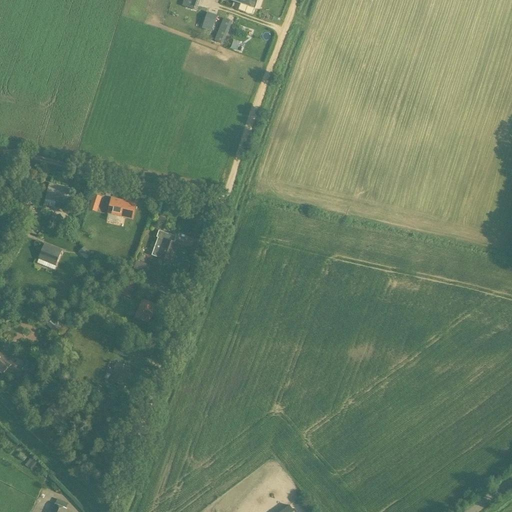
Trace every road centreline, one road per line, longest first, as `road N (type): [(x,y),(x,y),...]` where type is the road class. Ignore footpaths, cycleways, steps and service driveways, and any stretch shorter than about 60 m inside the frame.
road 1 (track): [(110,511),(221,200)]
road 2 (track): [(0,149),(221,200)]
road 3 (track): [(221,200),(293,0)]
road 4 (track): [(0,398),(111,508)]
